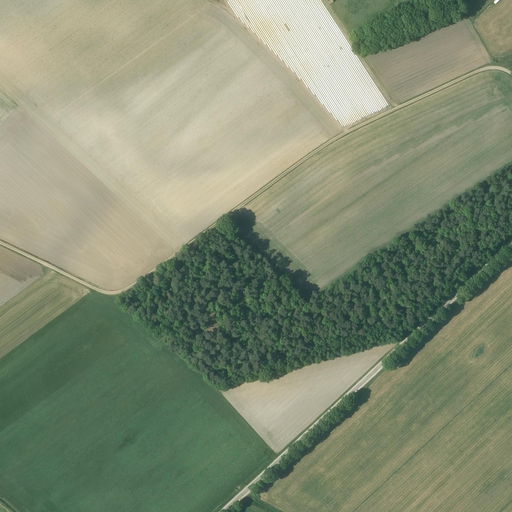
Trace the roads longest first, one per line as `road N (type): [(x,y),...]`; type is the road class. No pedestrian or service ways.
road 1 (track): [(511,76),(484,70),(342,134),(116,295),(0,245)]
road 2 (unclassified): [(222,511),(511,239)]
road 3 (track): [(324,0),(395,109)]
